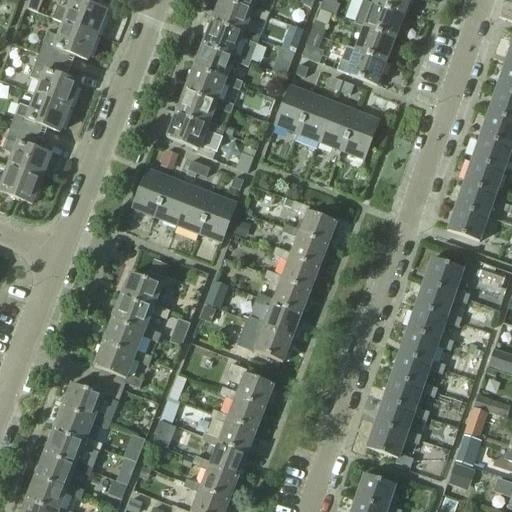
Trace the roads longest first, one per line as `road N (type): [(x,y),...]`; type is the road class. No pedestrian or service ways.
road 1 (residential): [(307,511),(483,0)]
road 2 (residential): [(154,0),(54,257)]
road 3 (residential): [(54,257),(0,400)]
